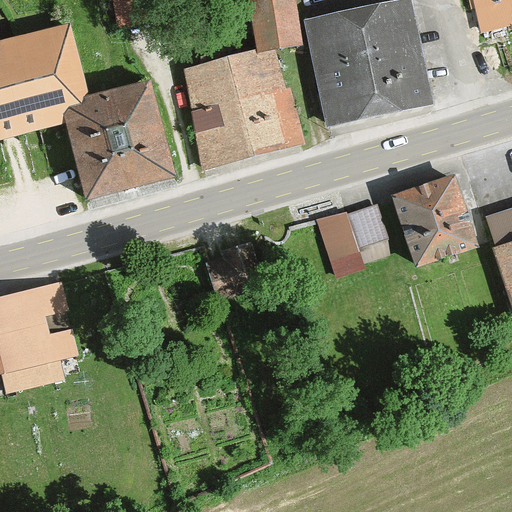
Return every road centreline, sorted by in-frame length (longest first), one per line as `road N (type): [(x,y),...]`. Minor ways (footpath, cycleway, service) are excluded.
road 1 (primary): [(482,124),(0,265)]
road 2 (residential): [(482,124),(442,0)]
